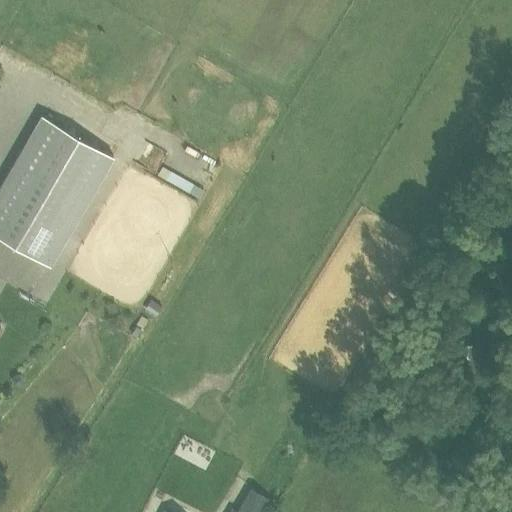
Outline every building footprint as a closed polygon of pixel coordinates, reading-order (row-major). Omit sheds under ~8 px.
[(0,186),(0,234),(50,264),(113,156),(42,114),(0,186)] [(151,299),(144,310),(155,317),(161,306),(151,299)] [(136,325),(131,333),(131,334),(136,337),(141,328),(136,325)] [(490,356),(467,357),(470,397),(492,396),(490,356)] [(254,490),(248,500),(245,498),(238,511),(231,508),(229,511),(261,511),(263,510),(269,499),(254,490)]
